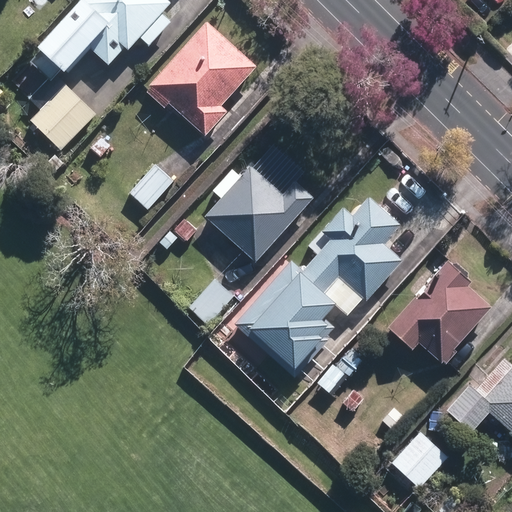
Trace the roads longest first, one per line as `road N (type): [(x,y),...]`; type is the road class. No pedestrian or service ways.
road 1 (motorway): [(0,250),(75,355),(212,511)]
road 2 (secondary): [(511,164),(346,0)]
